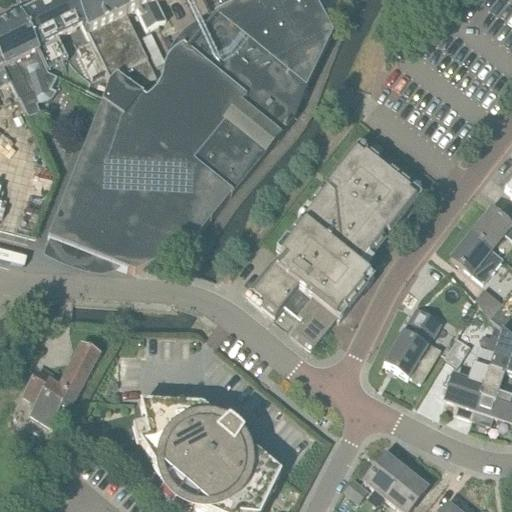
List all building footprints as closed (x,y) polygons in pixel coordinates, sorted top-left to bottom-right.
[(56,39),(80,28),(64,0),(55,0),(16,19),(43,77),(55,81),(56,80),(47,76),(46,73),(67,63),(56,39)] [(305,93),(332,38),(312,0),(246,0),(212,18),(212,17),(179,51),(173,54),(168,60),(166,63),(163,69),(161,80),(160,83),(156,90),(150,98),(139,89),(134,92),(130,88),(116,78),(109,84),(109,85),(102,103),(100,102),(94,117),(97,118),(94,125),(54,228),(52,227),(46,243),(126,274),(127,273),(134,276),(188,251),(230,200),(292,124),(302,100),(305,101),(308,94),(305,93)] [(64,0),(80,28),(84,37),(71,43),(81,64),(96,57),(104,74),(109,84),(116,78),(130,88),(140,83),(143,88),(155,82),(152,77),(146,65),(125,19),(137,13),(145,33),(163,25),(154,4),(161,0),(64,0)] [(0,27),(0,65),(3,72),(9,85),(27,121),(39,117),(36,108),(47,105),(52,102),(54,98),(56,94),(51,92),(55,81),(43,77),(16,19),(5,25),(0,27)] [(0,88),(9,85),(3,72),(0,65),(0,88)] [(338,326),(372,283),(356,270),(417,195),(360,150),(276,256),(279,259),(270,271),(276,276),(255,302),(267,312),(289,286),(336,324),(338,326)] [(511,225),(510,229),(490,213),(468,240),(489,257),(491,254),(505,238),(511,244),(511,225)] [(491,254),(489,257),(468,240),(450,262),(483,289),(491,279),(503,264),(491,254)] [(311,355),(336,324),(289,286),(267,312),(264,316),(273,323),(283,311),(301,325),(290,339),(311,355)] [(489,323),(502,308),(483,292),(475,303),(478,308),(487,323),(494,329),(494,328),(489,323)] [(502,308),(489,323),(494,328),(500,335),(503,338),(510,345),(511,344),(511,343),(511,295),(511,297),(508,300),(502,308)] [(416,313),(383,368),(407,383),(408,381),(419,388),(430,371),(440,354),(428,347),(440,328),(437,326),(433,323),(416,313)] [(446,379),(443,390),(449,392),(444,405),(455,409),(453,418),(471,424),(479,401),(482,392),(488,373),(491,363),(500,335),(494,328),(494,329),(486,353),(478,351),(472,368),(466,386),(452,382),(446,379)] [(488,373),(482,392),(498,398),(511,402),(511,405),(507,416),(504,425),(505,425),(511,427),(511,346),(510,345),(503,338),(500,335),(491,363),(488,373)] [(456,343),(443,363),(456,371),(469,351),(456,343)] [(35,377),(21,399),(34,408),(28,416),(48,428),(60,408),(67,412),(74,400),(99,356),(82,347),(59,390),(49,383),(53,377),(43,371),(39,377),(36,375),(35,377)] [(479,401),(471,424),(489,430),(492,421),(504,425),(507,416),(511,405),(511,402),(498,398),(482,392),(479,401)] [(201,412),(199,411),(139,408),(147,442),(140,446),(166,485),(175,496),(181,501),(199,511),(201,511),(262,511),(279,477),(256,458),(254,457),(253,457),(251,456),(249,457),(247,457),(245,458),(244,459),(242,460),(241,462),(232,452),(241,438),(238,434),(228,427),(227,426),(215,438),(204,432),(207,427),(207,425),(208,423),(208,422),(208,420),(207,418),(207,416),(206,415),(204,414),(203,412),(201,412)] [(384,502),(405,476),(383,459),(363,485),(384,502)] [(405,476),(384,502),(397,511),(410,511),(426,493),(405,476)] [(352,502),(361,491),(353,484),(344,496),(352,502)]
